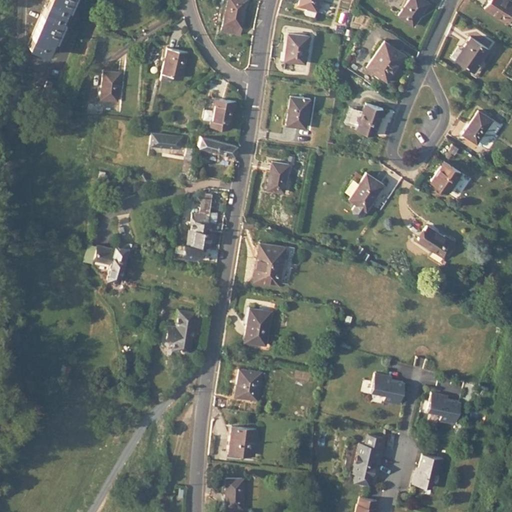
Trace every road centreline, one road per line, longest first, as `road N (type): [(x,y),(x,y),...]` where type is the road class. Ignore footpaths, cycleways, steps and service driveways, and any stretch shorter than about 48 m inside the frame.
road 1 (tertiary): [(196,511),(202,409),(255,91)]
road 2 (residential): [(421,65),(444,109),(410,163),(391,156),(390,140)]
road 3 (residential): [(386,511),(416,372)]
